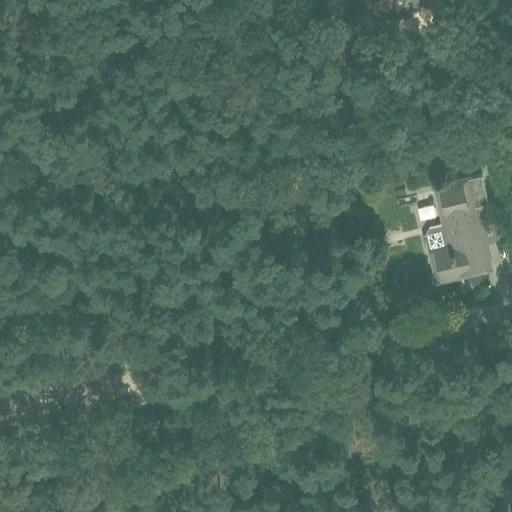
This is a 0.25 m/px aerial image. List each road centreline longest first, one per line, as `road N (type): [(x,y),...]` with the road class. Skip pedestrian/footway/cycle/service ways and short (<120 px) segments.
road 1 (track): [(0,424),(332,359)]
road 2 (track): [(140,398),(111,316),(82,279),(0,208)]
road 3 (unclassified): [(332,359),(511,317)]
